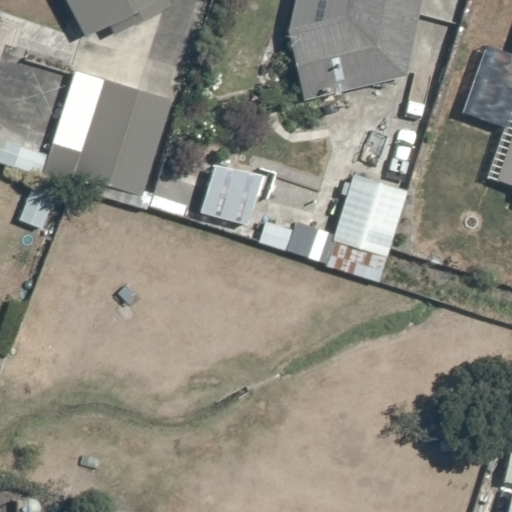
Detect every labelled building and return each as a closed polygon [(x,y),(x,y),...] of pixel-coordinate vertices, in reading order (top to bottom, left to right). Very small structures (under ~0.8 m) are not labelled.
[(175,4),(172,0),(68,0),(87,36),(112,23),(118,33),(175,4)] [(301,0),(296,26),(300,89),(416,81),(412,16),(425,15),(423,0),(301,0)] [(511,48),(481,38),(457,110),(505,126),(485,184),(511,193),(511,48)] [(169,99),(70,72),(43,169),(142,197),(169,99)] [(270,219),(276,201),(208,178),(194,221),(323,264),(377,282),(407,191),(353,173),(337,222),(331,240),(270,219)] [(511,511),(511,474),(507,473),(497,511),(511,511)]
